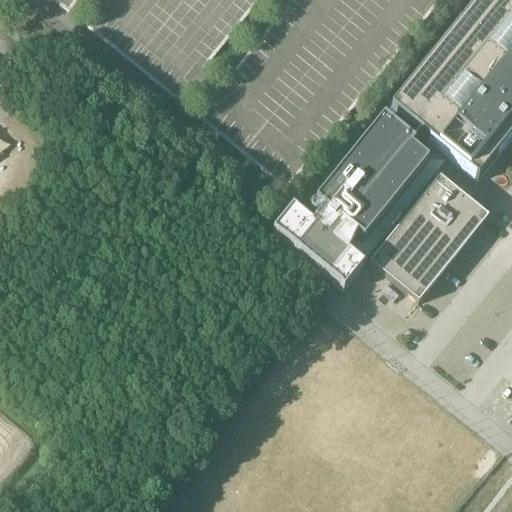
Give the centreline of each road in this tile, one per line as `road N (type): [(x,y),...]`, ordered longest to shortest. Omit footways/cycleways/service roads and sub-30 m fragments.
road 1 (unknown): [(226,0),(155,89),(115,54),(155,0)]
road 2 (unknown): [(213,141),(329,0)]
